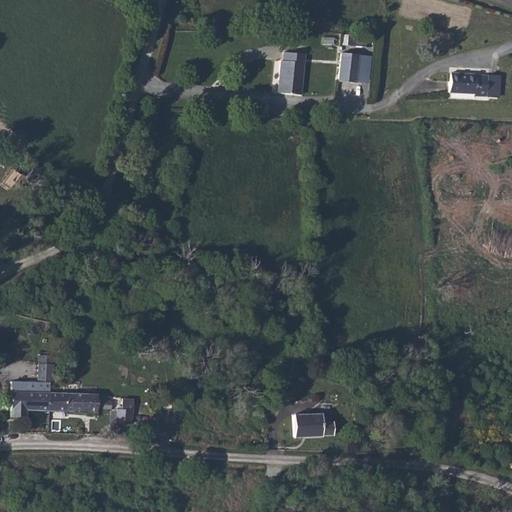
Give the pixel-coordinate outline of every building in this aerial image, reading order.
[(357,45),(358,36),(342,34),(341,43),(357,45)] [(304,50),(286,48),(284,56),(281,56),(278,96),(300,97),(304,50)] [(358,57),(341,55),(339,83),(355,84),(358,57)] [(488,74),(451,73),(450,92),(476,93),(476,96),(487,97),(488,74)] [(500,75),(488,74),(487,97),(499,97),(500,75)] [(1,369),(1,378),(15,378),(15,376),(27,374),(26,350),(12,349),(11,368),(1,369)] [(94,391),(94,404),(110,404),(111,378),(100,377),(99,388),(94,387),(94,391)] [(3,395),(23,395),(23,378),(15,378),(1,378),(0,378),(0,404),(3,395)] [(23,395),(44,395),(44,378),(23,378),(23,395)] [(74,384),(75,378),(44,378),(44,395),(73,395),(74,391),(88,391),(90,383),(74,384)] [(302,389),(275,393),(279,414),(317,407),(314,394),(304,396),(302,389)] [(118,410),(108,410),(107,430),(131,431),(133,398),(119,398),(118,410)]
